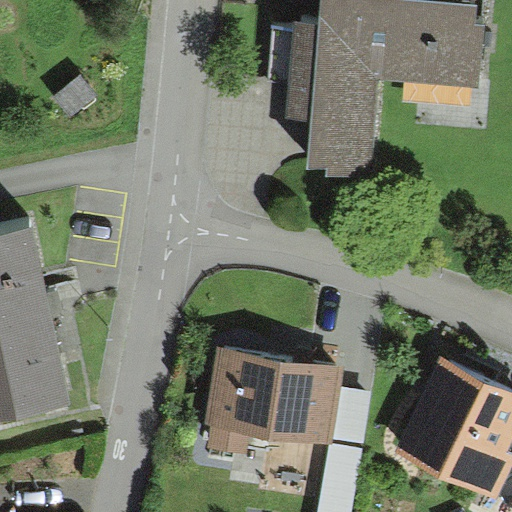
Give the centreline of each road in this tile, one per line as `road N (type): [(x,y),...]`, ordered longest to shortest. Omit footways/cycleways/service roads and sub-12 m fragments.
road 1 (residential): [(511,323),(345,261),(170,228)]
road 2 (residential): [(117,511),(170,228)]
road 3 (residential): [(170,228),(195,0)]
